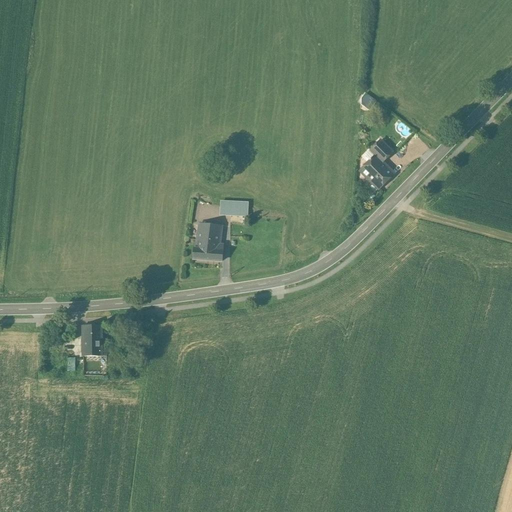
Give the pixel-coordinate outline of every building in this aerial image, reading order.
[(376,102),(366,95),(359,103),(369,111),(376,102)] [(392,153),(380,141),(370,151),(375,156),(375,155),(383,163),(392,153)] [(375,156),(372,159),(372,158),(369,160),(370,161),(360,172),(378,190),(394,174),(383,163),(375,155),(375,156)] [(240,203),(222,202),(221,215),(239,216),(240,203)] [(221,228),(199,226),(197,240),(196,249),(194,249),(194,260),(221,262),(223,246),(219,246),(221,228)] [(101,327),(83,327),(84,345),(101,345),(101,327)] [(101,345),(84,345),(84,362),(101,362),(101,345)]
